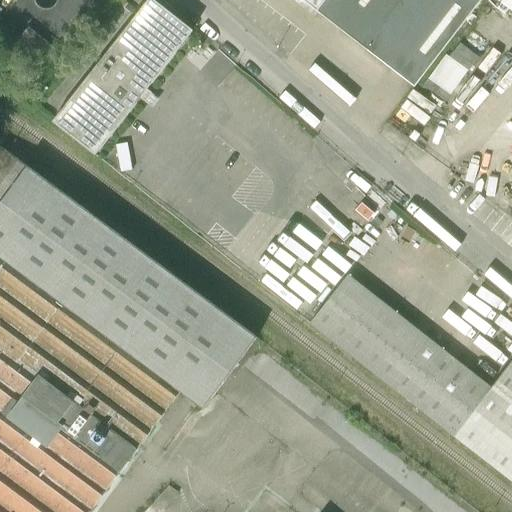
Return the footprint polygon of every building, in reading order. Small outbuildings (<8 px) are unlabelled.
[(296,0),(414,92),(486,0),(296,0)] [(194,40),(153,7),(55,132),(96,164),(194,40)] [(29,31),(3,62),(39,91),(64,61),(29,31)] [(0,511),(89,511),(180,389),(0,257),(0,199),(26,163),(2,146),(0,148),(0,511)] [(258,333),(26,163),(0,199),(0,257),(180,389),(204,407),(258,333)] [(453,437),(491,388),(347,277),(309,325),(453,437)] [(511,361),(491,388),(453,437),(511,482),(511,361)]
